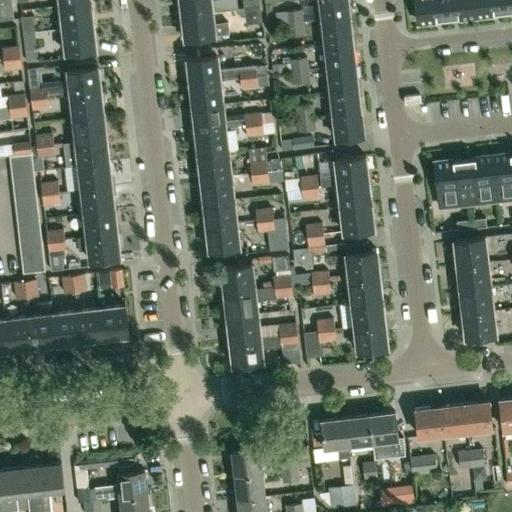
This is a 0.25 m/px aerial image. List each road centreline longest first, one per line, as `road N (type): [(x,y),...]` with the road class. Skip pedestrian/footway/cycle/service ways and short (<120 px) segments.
road 1 (residential): [(181,398),(135,0)]
road 2 (residential): [(424,369),(181,398)]
road 3 (residential): [(424,369),(398,137)]
road 4 (residential): [(181,398),(0,420)]
road 5 (residential): [(511,33),(387,47)]
